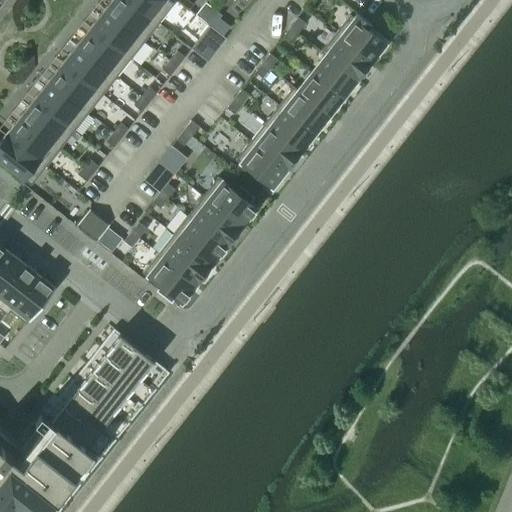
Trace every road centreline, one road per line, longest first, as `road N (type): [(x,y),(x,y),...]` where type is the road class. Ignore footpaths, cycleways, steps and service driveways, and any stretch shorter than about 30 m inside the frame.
road 1 (residential): [(95,287),(157,338),(200,319),(416,48),(418,16)]
road 2 (residential): [(0,388),(23,381),(95,287)]
road 3 (residential): [(0,212),(95,287)]
